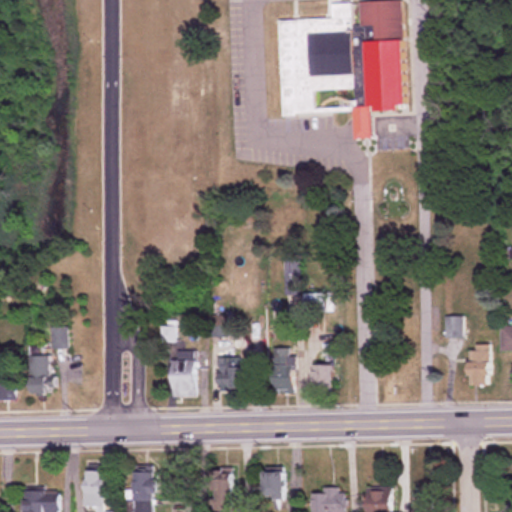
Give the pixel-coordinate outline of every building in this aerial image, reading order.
[(285,8),(400,3),(404,108),(377,110),(378,139),(356,140),(355,110),(290,113),(285,8)] [(299,254),(288,254),(288,295),(299,295),(299,254)] [(326,312),(326,294),(304,294),(304,312),(326,312)] [(463,339),(463,318),(446,318),(446,339),(463,339)] [(501,353),(511,353),(511,352),(511,324),(501,324),(501,353)] [(53,329),(54,349),(68,348),(68,328),(53,329)] [(491,387),(491,345),(470,345),(470,387),(491,387)] [(275,394),(296,394),(296,348),(275,348),(275,394)] [(51,356),(31,356),(31,395),(51,395),(51,356)] [(252,367),(244,367),(244,357),(219,357),(219,389),(252,389),(252,367)] [(174,397),(197,397),(197,358),(174,358),(174,397)] [(0,401),(16,401),(16,364),(0,363),(0,401)] [(334,365),(314,365),(314,390),(334,390),(334,365)] [(86,508),(98,508),(98,511),(105,511),(106,472),(87,471),(86,508)] [(213,472),(213,505),(233,505),(233,472),(213,472)] [(265,500),(285,500),(285,472),(265,472),(265,500)] [(135,511),(155,511),(156,473),(136,473),(135,511)] [(367,511),(394,511),(395,490),(368,490),(367,511)] [(346,511),(346,491),(314,491),(313,511),(346,511)] [(60,511),(60,492),(21,493),(21,511),(60,511)] [(414,511),(433,511),(433,493),(414,493),(414,511)]
